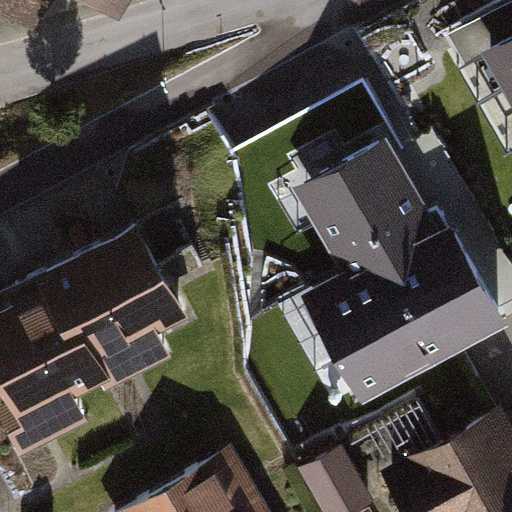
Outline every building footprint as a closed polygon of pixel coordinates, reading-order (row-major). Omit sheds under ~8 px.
[(0,0),(25,15),(33,0),(0,0)] [(511,31),(493,42),(511,74),(511,31)] [(427,221),(380,140),(322,174),(336,196),(318,206),(362,281),(319,306),(310,290),(282,307),(319,369),(343,355),(362,387),(500,307),(444,211),(427,221)] [(56,285),(58,284),(100,370),(105,379),(125,369),(111,342),(181,307),(137,221),(46,267),(56,285)] [(100,370),(58,284),(56,285),(0,313),(0,358),(20,399),(5,408),(22,444),(41,434),(27,407),(100,370)] [(511,511),(511,430),(499,408),(394,466),(420,511),(511,511)] [(341,444),(306,463),(333,511),(341,511),(370,495),(341,444)] [(117,511),(258,511),(223,451),(201,463),(200,462),(139,497),(140,498),(117,511)]
